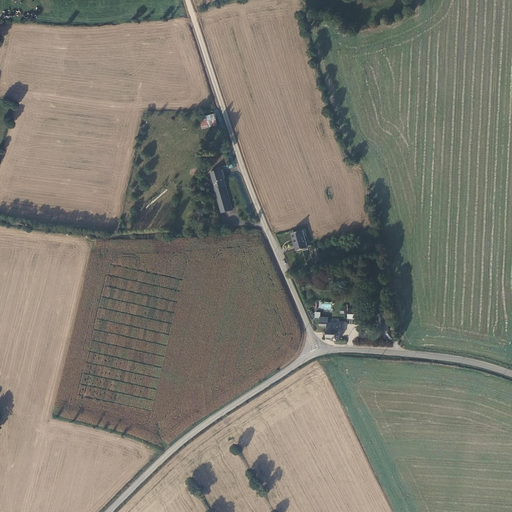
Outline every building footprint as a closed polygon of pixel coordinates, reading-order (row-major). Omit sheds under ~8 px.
[(224,116),(215,119),(217,126),(219,125),(220,128),(227,126),(224,116)] [(240,213),(232,180),(233,180),(231,172),(220,175),(224,191),(223,191),(229,215),(240,213)] [(293,234),(297,250),(308,248),(304,231),(293,234)] [(350,307),(349,318),(360,318),(360,307),(350,307)] [(389,327),(386,309),(376,311),(380,329),(389,327)] [(341,321),(328,321),(329,335),(335,335),(335,339),(342,339),(341,321)]
